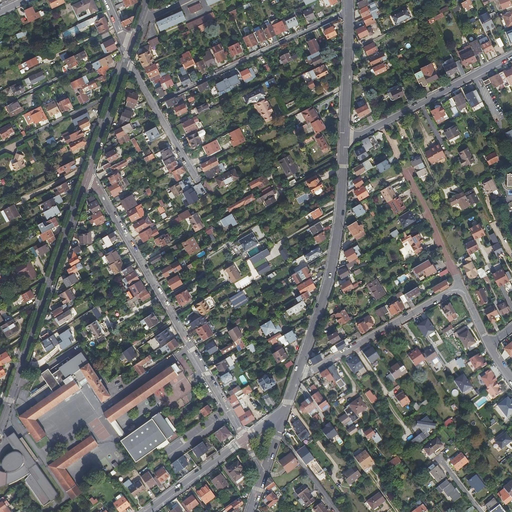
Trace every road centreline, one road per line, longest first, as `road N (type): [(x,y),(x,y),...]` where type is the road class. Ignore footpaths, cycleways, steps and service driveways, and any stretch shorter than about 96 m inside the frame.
road 1 (residential): [(86,179),(244,438)]
road 2 (residential): [(86,179),(0,426)]
road 3 (residential): [(344,138),(329,274),(298,371)]
road 4 (residential): [(152,104),(349,11)]
road 5 (unknown): [(192,349),(41,452)]
road 6 (residential): [(458,288),(313,371),(298,371)]
road 7 (residential): [(379,125),(511,56)]
road 8 (residential): [(458,288),(404,170)]
road 9 (residential): [(349,11),(344,138)]
road 10 (residential): [(145,511),(244,438)]
road 11 (residential): [(0,150),(111,98)]
